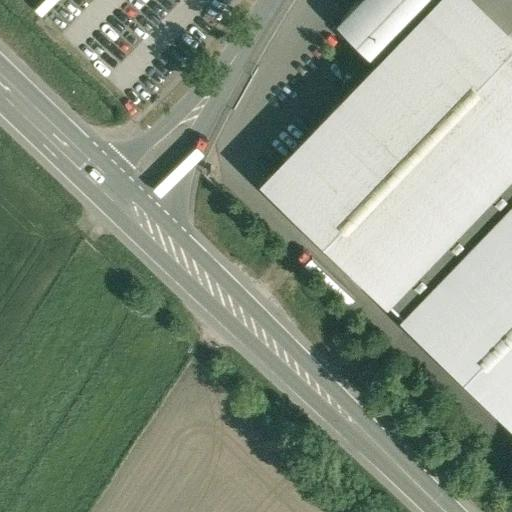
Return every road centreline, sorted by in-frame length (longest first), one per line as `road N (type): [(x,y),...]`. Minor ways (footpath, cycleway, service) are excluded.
road 1 (secondary): [(122,201),(445,511)]
road 2 (unclassified): [(274,0),(200,115),(122,201)]
road 3 (secondary): [(0,83),(122,201)]
